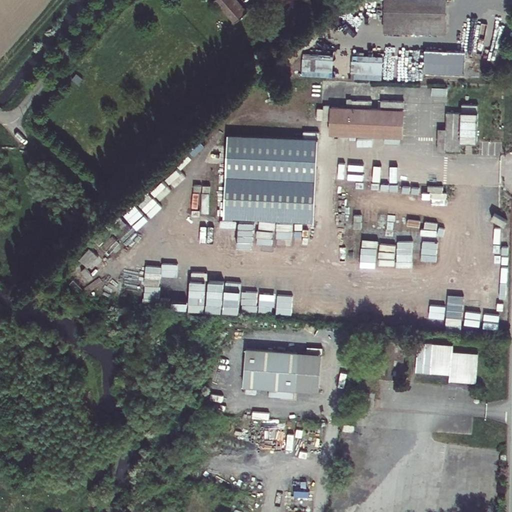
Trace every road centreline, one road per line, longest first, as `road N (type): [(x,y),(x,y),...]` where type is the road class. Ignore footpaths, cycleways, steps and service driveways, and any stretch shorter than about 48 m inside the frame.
road 1 (track): [(471,169),(468,278),(194,259),(163,242),(182,185),(214,133),(257,95)]
road 2 (residential): [(108,0),(16,114),(0,115)]
road 3 (track): [(2,117),(99,197)]
